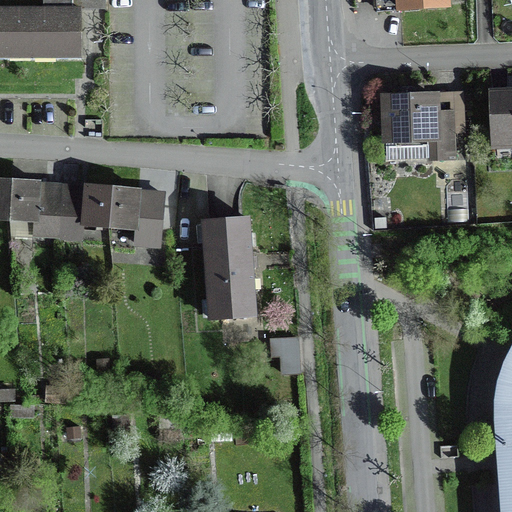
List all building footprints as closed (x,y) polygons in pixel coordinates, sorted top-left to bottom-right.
[(0,65),(81,65),(81,11),(73,11),(72,0),(43,0),(43,10),(0,10),(0,65)] [(451,11),(450,0),(395,0),(396,15),(451,11)] [(511,89),(488,91),(491,152),(496,152),(497,159),(511,158),(511,89)] [(466,135),(465,90),(460,91),(460,93),(435,93),(435,96),(380,97),(381,147),(387,147),(387,162),(429,161),(429,163),(456,162),(455,135),(466,135)] [(0,221),(8,222),(7,237),(57,240),(57,242),(84,243),(85,229),(107,231),(107,232),(133,235),(132,248),(162,250),(167,194),(143,191),(137,191),(137,192),(85,187),(85,189),(81,188),(41,185),(36,185),(36,184),(0,181),(0,221)] [(210,325),(258,322),(251,220),(202,223),(203,228),(196,228),(198,247),(204,246),(208,301),(201,302),(202,320),(209,319),(210,325)] [(301,375),(298,338),(271,340),(272,359),(279,358),(281,377),(301,375)] [(511,511),(511,351),(508,357),(503,368),(497,386),(494,407),(494,423),(500,511),(511,511)] [(161,388),(160,372),(147,372),(148,388),(161,388)] [(44,402),(67,404),(68,390),(44,389),(44,402)] [(0,402),(12,403),(12,393),(0,392),(0,402)] [(10,418),(30,418),(31,407),(10,407),(10,418)] [(112,428),(128,428),(129,416),(112,415),(112,428)] [(159,430),(175,431),(176,418),(159,418),(159,430)]
